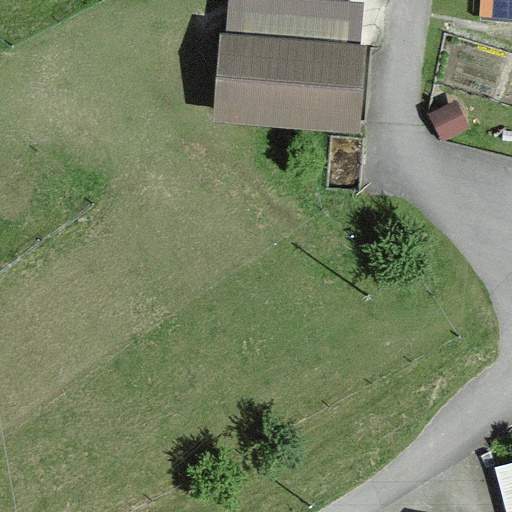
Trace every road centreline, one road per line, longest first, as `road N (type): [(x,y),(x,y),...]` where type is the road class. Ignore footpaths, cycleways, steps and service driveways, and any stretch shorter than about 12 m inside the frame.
road 1 (unclassified): [(411,0),(400,134),(412,162),(511,262)]
road 2 (residential): [(346,511),(511,402)]
